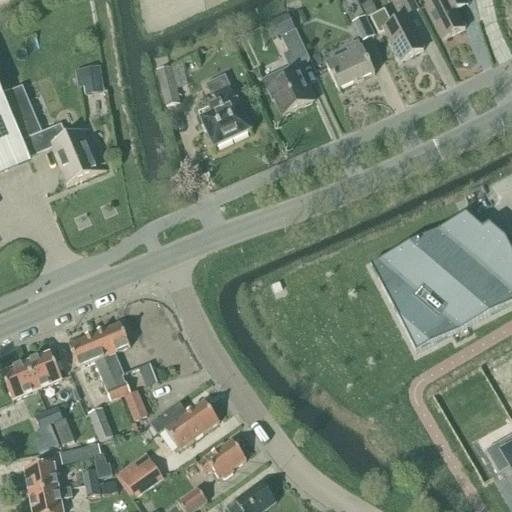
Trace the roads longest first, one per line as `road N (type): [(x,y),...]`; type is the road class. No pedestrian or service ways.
road 1 (primary): [(161,260),(321,202),(511,112)]
road 2 (unclassified): [(351,511),(314,488),(226,382),(161,260)]
road 3 (track): [(148,230),(104,0)]
road 4 (primary): [(0,329),(161,260)]
